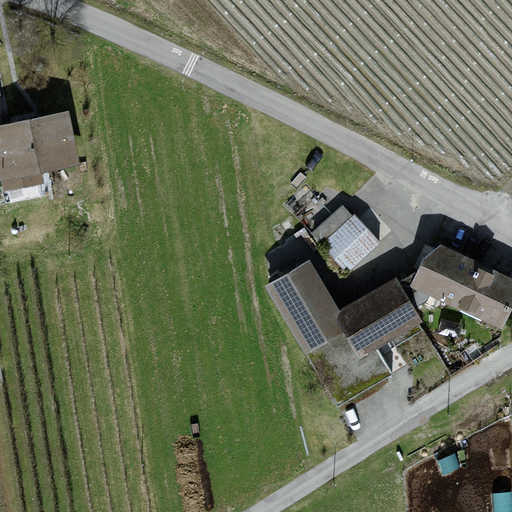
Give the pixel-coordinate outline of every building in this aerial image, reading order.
[(44,124),(0,130),(0,155),(8,188),(87,169),(77,115),(44,124)] [(349,196),(317,219),(348,263),(381,240),(349,196)] [(418,288),(488,324),(495,298),(511,283),(444,245),(428,266),(418,288)] [(315,261),(268,288),(314,359),(350,333),(340,317),(346,313),(315,261)] [(419,304),(401,279),(346,313),(340,317),(350,333),(369,359),(428,322),(419,304)]
